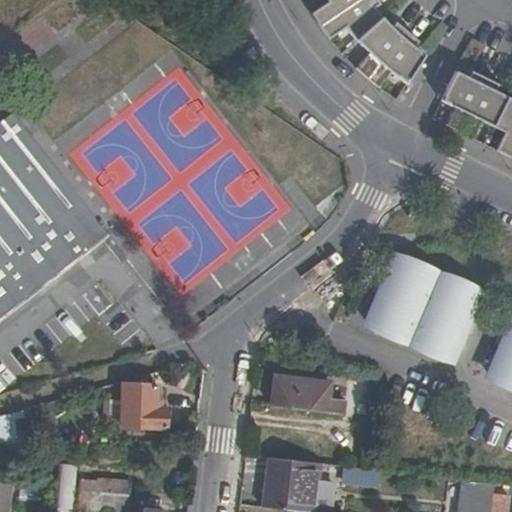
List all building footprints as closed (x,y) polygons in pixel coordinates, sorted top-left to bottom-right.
[(329,0),(315,10),(316,12),(317,14),(319,17),(321,19),(322,22),(324,24),(325,26),(327,29),(329,31),(331,34),(332,36),(349,24),(360,37),(372,50),(359,66),(360,67),(362,69),(364,71),(366,73),(368,75),(371,77),(373,79),(375,81),(377,82),(379,84),(382,86),(394,71),(408,82),(426,53),(415,44),(420,39),(396,20),(392,25),(388,21),(375,6),(379,2),(377,0),(329,0)] [(511,93),(498,87),(501,81),(474,68),(471,74),(458,68),(444,98),(457,104),(448,122),(475,135),(484,117),(508,128),(499,147),(511,152),(511,93)] [(0,317),(105,234),(11,115),(0,124),(0,317)] [(397,268),(384,298),(376,316),(369,332),(453,366),(469,328),(477,308),(479,303),(397,268)] [(511,337),(492,384),(507,390),(511,391),(511,337)] [(333,404),(334,388),(279,382),(275,412),(347,420),(349,406),(333,404)] [(167,387),(127,386),(126,402),(124,423),(124,430),(171,431),(172,409),(166,410),(167,387)] [(124,423),(126,402),(107,400),(105,422),(124,423)] [(13,452),(0,452),(0,485),(9,486),(13,452)] [(321,511),(327,467),(269,461),(264,511),(273,511),(321,511)] [(59,466),(59,509),(71,509),(71,466),(59,466)] [(340,484),(375,485),(375,470),(340,469),(340,484)] [(132,511),(135,483),(120,481),(118,495),(99,493),(98,510),(114,511),(132,511)] [(0,511),(10,511),(13,486),(9,486),(0,485),(0,511)] [(507,511),(509,497),(495,496),(492,511),(507,511)]
